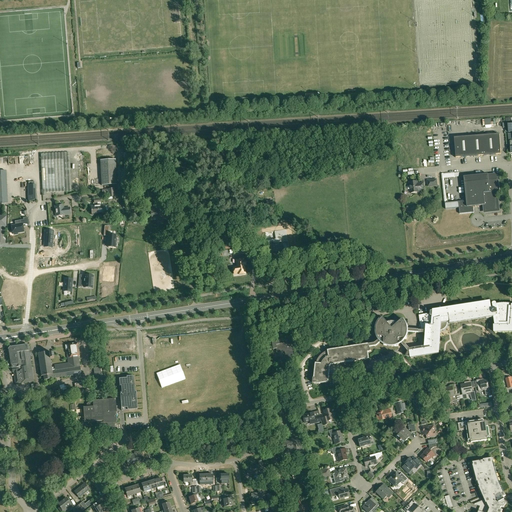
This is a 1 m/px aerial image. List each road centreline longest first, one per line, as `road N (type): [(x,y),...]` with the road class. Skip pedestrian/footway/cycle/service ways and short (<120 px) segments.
road 1 (primary): [(0,339),(416,273)]
road 2 (unknown): [(418,305),(348,319),(311,347),(309,403)]
road 3 (residential): [(339,396),(491,365)]
road 4 (residential): [(157,434),(284,408)]
